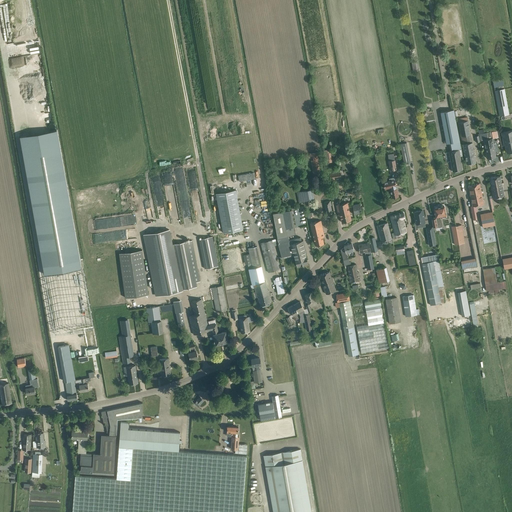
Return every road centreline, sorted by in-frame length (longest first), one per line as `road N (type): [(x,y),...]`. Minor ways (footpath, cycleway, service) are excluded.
road 1 (unclassified): [(0,413),(140,394),(223,363),(364,221),(511,162)]
road 2 (unknown): [(457,180),(483,294),(479,309)]
road 3 (unknown): [(277,309),(254,228),(257,180)]
road 4 (unknown): [(257,330),(265,377),(288,389),(300,442)]
